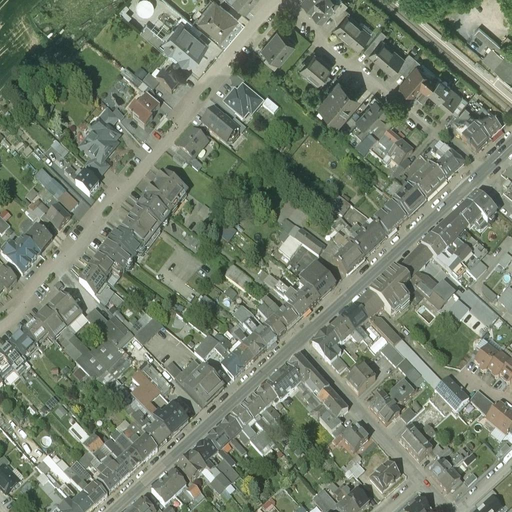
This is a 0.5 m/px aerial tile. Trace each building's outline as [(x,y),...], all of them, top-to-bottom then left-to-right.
[(136,0),(134,10),(147,13),(150,0),(136,0)] [(230,0),(244,11),(253,0),(230,0)] [(302,0),(313,8),(319,0),(302,0)] [(319,0),(313,8),(311,10),(323,20),(330,12),(337,4),(334,1),(333,0),(319,0)] [(341,0),(340,0),(337,4),(330,12),(336,17),(345,7),(347,5),(341,0)] [(235,21),(214,3),(198,22),(219,40),(235,21)] [(345,7),(336,17),(341,21),(347,14),(348,14),(350,12),(345,7)] [(348,14),(347,14),(341,21),(334,29),(357,48),(368,35),(357,25),(358,23),(348,14)] [(191,25),(181,16),(176,22),(181,27),(182,26),(186,30),(187,30),(191,25)] [(165,47),(164,47),(169,51),(169,52),(188,68),(199,55),(196,53),(204,44),(187,30),(186,30),(182,26),(181,27),(165,47)] [(511,55),(510,54),(479,28),(475,33),(498,53),(489,64),(511,84),(511,55)] [(381,30),(372,40),(376,44),(380,40),(386,34),(381,30)] [(277,31),(261,50),(267,56),(277,64),(278,63),(275,61),(290,44),(293,46),(294,45),(277,31)] [(161,40),(153,32),(147,40),(166,55),(169,52),(169,51),(164,47),(165,47),(159,42),(161,40)] [(511,47),(511,41),(507,37),(500,45),(508,52),(511,47)] [(372,40),(364,50),(368,54),(374,47),(375,46),(376,44),(372,40)] [(380,40),(376,44),(375,46),(374,47),(368,54),(391,74),(396,68),(404,58),(392,48),(390,49),(380,40)] [(332,68),(313,52),(304,62),(305,63),(300,70),(302,68),(307,73),(308,72),(319,81),(320,82),(327,73),(332,68)] [(404,58),(396,68),(401,72),(415,58),(408,52),(404,58)] [(277,64),(267,56),(263,60),(274,69),(277,64)] [(415,58),(401,72),(406,76),(414,68),(415,68),(420,62),(415,58)] [(156,85),(155,85),(158,88),(170,98),(185,80),(170,68),(156,85)] [(406,76),(399,84),(411,95),(419,86),(424,90),(425,90),(431,82),(415,68),(414,68),(406,76)] [(327,73),(320,82),(319,81),(316,85),(322,91),(333,78),(327,73)] [(450,88),(436,76),(431,82),(425,90),(428,92),(434,98),(431,102),(435,105),(438,101),(445,94),(449,88),(450,88)] [(156,85),(148,79),(141,87),(151,96),(158,88),(155,85),(156,85)] [(337,82),(320,103),(339,119),(357,98),(337,82)] [(141,87),(136,83),(131,89),(145,101),(146,102),(151,96),(141,87)] [(449,88),(445,94),(438,101),(450,111),(461,98),(449,88)] [(242,90),(233,102),(231,100),(230,100),(229,100),(225,106),(243,121),(248,114),(246,113),(250,109),(255,112),(260,105),(242,90)] [(424,90),(417,99),(421,102),(427,96),(428,92),(425,90),(424,90)] [(481,105),(471,97),(467,102),(472,106),(477,110),(488,119),(494,124),(498,120),(481,105)] [(375,100),(365,110),(372,117),(382,108),(375,100)] [(146,102),(145,101),(137,111),(134,109),(127,116),(138,126),(137,128),(143,133),(151,123),(149,121),(158,111),(146,102)] [(277,110),(266,102),(262,107),(272,116),(277,110)] [(467,102),(458,113),(469,121),(479,129),(490,142),(501,132),(495,126),(495,125),(494,124),(488,119),(483,124),(468,110),(469,108),(470,108),(472,106),(467,102)] [(382,108),(372,117),(380,125),(390,115),(382,108)] [(372,117),(365,110),(356,119),(363,127),(372,117)] [(124,121),(116,113),(112,118),(117,123),(119,126),(124,121)] [(213,113),(201,126),(225,147),(236,134),(237,133),(230,127),(213,113)] [(458,113),(450,123),(458,131),(469,121),(458,113)] [(112,118),(108,114),(103,120),(113,128),(117,123),(112,118)] [(372,117),(363,127),(371,134),(380,125),(372,117)] [(103,120),(92,132),(95,135),(84,147),(84,156),(85,155),(86,157),(87,158),(89,158),(91,160),(91,164),(90,165),(93,168),(99,161),(102,164),(103,163),(116,148),(113,145),(118,139),(109,132),(113,128),(103,120)] [(469,121),(458,131),(455,133),(475,155),(490,142),(479,129),(469,121)] [(245,132),(234,122),(230,127),(237,133),(236,134),(240,138),(245,132)] [(363,127),(353,137),(360,144),(369,136),(371,134),(363,127)] [(206,146),(192,134),(179,150),(185,155),(191,160),(195,155),(195,156),(196,156),(197,156),(206,146)] [(389,134),(378,147),(386,153),(390,156),(400,144),(389,134)] [(369,136),(360,144),(354,150),(364,159),(369,153),(372,149),(377,144),(369,136)] [(447,152),(434,141),(430,145),(435,149),(431,154),(436,158),(438,156),(442,159),(447,152)] [(390,156),(387,159),(390,163),(398,169),(412,154),(400,144),(390,156)] [(378,154),(372,149),(369,153),(374,158),(378,154)] [(447,152),(442,159),(444,161),(438,168),(434,164),(430,168),(446,184),(464,167),(447,152)] [(374,158),(369,153),(364,159),(363,159),(380,174),(390,163),(387,159),(382,165),(378,162),(374,158)] [(386,153),(383,157),(381,155),(379,157),(381,159),(378,162),(382,165),(387,159),(390,156),(386,153)] [(191,160),(185,155),(181,160),(185,164),(192,169),(196,164),(191,160)] [(181,160),(176,156),(172,161),(181,169),(185,164),(181,160)] [(99,161),(93,168),(90,165),(85,170),(97,181),(109,169),(103,163),(102,164),(99,161)] [(428,165),(411,181),(413,183),(409,187),(409,188),(426,203),(446,184),(430,168),(428,165)] [(73,175),(66,168),(65,169),(67,172),(64,175),(75,186),(79,181),(73,176),(73,175)] [(98,187),(84,175),(79,181),(75,186),(89,198),(98,187)] [(164,176),(155,187),(156,187),(154,190),(153,189),(145,200),(167,217),(186,193),(164,176)] [(426,203),(409,188),(409,187),(398,178),(382,196),(393,205),(407,221),(426,203)] [(43,204),(51,195),(56,199),(61,193),(47,181),(34,196),(43,204)] [(507,182),(503,187),(506,190),(511,185),(507,182)] [(55,201),(78,221),(90,209),(84,204),(81,208),(63,192),(55,201)] [(339,200),(333,196),(325,207),(342,219),(350,208),(346,205),(339,200)] [(348,201),(342,196),(339,200),(346,205),(348,201)] [(482,203),(477,198),(466,208),(486,226),(487,226),(496,215),(490,210),(490,209),(483,203),(482,203)] [(167,217),(145,200),(137,211),(159,228),(160,229),(169,218),(167,217)] [(36,202),(32,206),(31,205),(30,206),(30,207),(27,210),(39,221),(44,216),(36,209),(40,205),(36,202)] [(393,205),(371,225),(385,241),(407,221),(393,205)] [(70,220),(57,207),(45,218),(58,231),(70,220)] [(466,208),(442,231),(456,243),(471,257),(478,249),(463,235),(466,231),(468,233),(474,227),(479,232),(481,232),(486,226),(466,208)] [(159,228),(138,212),(134,218),(155,233),(159,228)] [(133,216),(119,234),(142,251),(145,253),(158,236),(155,233),(134,218),(133,216)] [(9,229),(0,218),(0,236),(1,237),(9,229)] [(349,232),(339,221),(330,230),(339,236),(343,239),(349,245),(361,233),(355,227),(349,232)] [(361,233),(349,245),(363,261),(385,241),(371,225),(370,225),(361,233)] [(52,242),(36,229),(24,243),(40,256),(52,242)] [(324,250),(295,229),(288,238),(318,258),(324,250)] [(442,231),(431,241),(446,254),(452,247),(456,243),(442,231)] [(115,236),(109,243),(129,259),(133,262),(142,251),(119,234),(117,237),(115,236)] [(343,239),(339,236),(333,242),(338,248),(334,252),(336,254),(334,256),(337,259),(333,264),(346,278),(363,261),(349,245),(343,239)] [(446,254),(431,241),(423,248),(421,250),(432,261),(448,275),(451,278),(461,268),(453,260),(451,263),(449,262),(446,265),(441,260),(446,254)] [(23,242),(15,251),(9,246),(1,256),(22,277),(25,273),(26,273),(29,269),(31,266),(32,266),(35,262),(40,256),(24,243),(23,242)] [(129,259),(109,243),(99,256),(123,274),(128,268),(125,265),(129,259)] [(471,257),(456,243),(452,247),(453,249),(457,253),(456,254),(457,256),(453,260),(461,268),(465,272),(475,261),(471,257)] [(487,255),(478,249),(471,257),(475,261),(478,264),(479,264),(487,255)] [(426,281),(416,278),(432,261),(421,250),(397,275),(398,275),(416,292),(438,312),(453,296),(442,286),(438,291),(426,281)] [(506,255),(498,265),(504,270),(511,260),(506,255)] [(99,256),(89,269),(105,282),(112,273),(119,279),(123,274),(99,256)] [(478,264),(475,261),(465,272),(476,282),(486,271),(479,264),(478,264)] [(222,277),(244,292),(251,281),(229,266),(222,277)] [(335,288),(316,267),(300,283),(302,285),(319,303),(335,288)] [(105,282),(89,269),(79,283),(95,299),(106,283),(105,282)] [(16,283),(4,271),(0,275),(0,287),(4,292),(7,295),(16,283)] [(416,292),(398,275),(397,275),(394,272),(382,283),(396,298),(398,296),(404,290),(409,294),(410,294),(412,297),(416,292)] [(451,278),(448,275),(444,280),(456,290),(460,286),(456,282),(451,278)] [(288,292),(269,277),(263,284),(286,302),(293,296),(288,292)] [(469,285),(461,278),(456,282),(460,286),(464,290),(469,285)] [(511,280),(501,294),(504,297),(511,287),(511,280)] [(297,283),(288,292),(293,296),(298,300),(304,294),(299,288),(300,287),(297,283)] [(396,298),(382,283),(366,299),(380,313),(383,310),(391,318),(396,313),(398,315),(409,303),(404,296),(398,296),(396,298)] [(319,303),(302,285),(300,287),(299,288),(304,294),(298,300),(309,312),(319,303)] [(274,302),(271,298),(267,294),(264,298),(271,305),(274,302)] [(501,294),(495,300),(502,306),(507,299),(504,297),(501,294)] [(82,316),(62,296),(54,304),(55,305),(48,312),(47,310),(47,311),(64,329),(66,331),(82,316)] [(298,300),(293,296),(286,302),(290,307),(285,311),(297,324),(309,312),(298,300)] [(214,305),(205,298),(200,304),(210,311),(214,305)] [(380,313),(366,299),(354,309),(367,323),(377,333),(384,327),(381,323),(375,323),(373,321),(380,313)] [(488,329),(460,307),(453,315),(477,334),(475,337),(480,341),(488,329)] [(276,314),(271,308),(266,312),(272,318),(276,314)] [(251,316),(242,309),(232,318),(241,325),(243,328),(249,323),(254,319),(251,316)] [(354,309),(341,321),(356,337),(359,335),(357,332),(367,323),(354,309)] [(47,311),(46,311),(34,323),(48,337),(52,341),(59,334),(64,329),(47,311)] [(285,311),(279,317),(276,314),(272,318),(286,334),(297,324),(285,311)] [(95,313),(86,321),(99,334),(99,333),(108,325),(95,313)] [(286,334),(272,318),(265,323),(269,327),(265,330),(265,331),(276,343),(286,334)] [(104,339),(100,346),(90,355),(88,353),(82,358),(75,365),(134,425),(142,434),(145,431),(149,427),(138,416),(143,411),(132,399),(116,382),(132,367),(118,354),(133,339),(114,319),(108,325),(99,333),(104,339)] [(153,321),(134,339),(142,348),(162,328),(153,321)] [(328,333),(328,334),(340,346),(339,347),(340,348),(351,338),(353,340),(356,337),(341,321),(328,333)] [(48,337),(34,323),(23,334),(36,348),(37,348),(48,337)] [(265,330),(259,334),(249,323),(243,328),(254,340),(253,340),(266,353),(276,343),(265,331),(265,330)] [(411,355),(384,327),(377,333),(389,345),(405,362),(435,393),(441,386),(424,368),(423,369),(410,356),(411,355)] [(88,353),(72,337),(66,331),(64,329),(59,334),(82,358),(88,353)] [(243,339),(236,331),(234,333),(236,334),(233,337),(238,344),(243,339)] [(340,346),(328,334),(328,333),(312,347),(324,360),(330,355),(339,347),(340,346)] [(367,340),(361,333),(359,335),(356,337),(363,344),(367,340)] [(23,334),(9,347),(22,361),(36,348),(23,334)] [(363,344),(356,337),(353,340),(352,341),(359,348),(363,344)] [(253,340),(243,349),(256,362),(266,353),(253,340)] [(233,350),(225,341),(219,347),(221,348),(227,355),(233,350)] [(405,362),(389,345),(380,353),(396,370),(405,362)] [(22,361),(9,347),(0,355),(0,360),(11,372),(19,380),(26,374),(21,369),(26,365),(22,361)] [(221,348),(215,353),(222,360),(223,359),(227,355),(221,348)] [(243,349),(231,360),(244,373),(256,362),(243,349)] [(486,349),(475,364),(481,369),(480,371),(483,373),(486,373),(488,371),(498,359),(486,349)] [(231,360),(227,355),(223,359),(227,364),(221,369),(234,383),(244,373),(231,360)] [(345,371),(336,361),(330,355),(324,360),(339,376),(345,371)] [(498,359),(488,371),(492,374),(492,377),(495,379),(498,379),(500,377),(509,364),(499,356),(498,359)] [(0,360),(0,381),(11,372),(0,360)] [(177,360),(173,365),(181,372),(185,368),(177,360)] [(328,392),(300,361),(297,361),(288,370),(301,384),(308,392),(317,402),(328,392)] [(509,364),(500,377),(504,380),(504,383),(507,385),(509,385),(511,382),(511,381),(511,362),(509,364)] [(194,364),(175,382),(183,391),(202,373),(194,364)] [(362,369),(346,384),(358,397),(375,382),(362,369)] [(288,370),(266,390),(277,402),(279,404),(301,384),(288,370)] [(202,373),(183,391),(202,411),(223,391),(212,380),(211,381),(203,373),(202,373)] [(469,402),(447,381),(443,385),(441,386),(435,393),(456,415),(469,402)] [(148,383),(132,399),(143,411),(153,422),(158,426),(163,421),(146,403),(154,395),(156,398),(159,395),(148,383)] [(403,384),(390,396),(390,398),(388,400),(390,402),(389,403),(391,406),(409,390),(403,384)] [(277,402),(266,390),(254,401),(265,413),(270,408),(277,402)] [(409,390),(391,406),(393,408),(395,407),(397,409),(399,407),(401,408),(414,396),(409,390)] [(317,402),(308,392),(303,396),(303,399),(310,407),(308,408),(313,413),(306,419),(311,424),(314,421),(317,425),(328,415),(329,414),(317,402)] [(347,413),(328,392),(317,402),(329,414),(328,415),(336,423),(347,413)] [(483,397),(478,393),(470,403),(474,407),(483,397)] [(382,396),(368,409),(377,419),(391,406),(389,403),(382,396)] [(483,397),(474,407),(479,411),(487,401),(483,397)] [(265,413),(254,401),(242,411),(253,424),(259,419),(261,416),(265,413)] [(487,401),(479,411),(483,416),(492,405),(487,401)] [(414,403),(408,410),(415,417),(422,410),(414,403)] [(492,405),(483,416),(487,420),(496,409),(492,405)] [(391,406),(377,419),(386,428),(399,415),(393,408),(391,406)] [(487,420),(485,422),(495,430),(507,415),(503,412),(503,409),(500,407),(497,407),(487,420)] [(270,408),(265,413),(274,423),(280,418),(278,417),(280,415),(278,413),(277,415),(270,408)] [(408,410),(400,418),(406,426),(415,418),(408,410)] [(163,421),(158,426),(172,440),(187,425),(174,411),(163,421)] [(253,424),(242,411),(230,422),(241,435),(245,431),(253,424)] [(274,423),(265,413),(261,416),(263,419),(270,427),(274,423)] [(507,415),(495,430),(505,438),(508,435),(511,430),(511,416),(510,415),(507,415)] [(274,435),(259,419),(253,424),(262,433),(266,437),(267,439),(270,435),(272,437),(274,435)] [(172,440),(158,426),(153,422),(150,425),(154,430),(149,435),(145,431),(142,434),(159,452),(172,440)] [(241,435),(230,422),(218,433),(230,445),(234,441),(241,435)] [(66,431),(77,444),(85,436),(74,424),(66,431)] [(134,425),(127,432),(138,443),(139,446),(134,450),(147,463),(159,452),(142,434),(134,425)] [(428,428),(420,435),(424,439),(431,432),(428,428)] [(356,430),(343,442),(354,454),(368,442),(356,430)] [(411,430),(398,442),(408,453),(421,441),(411,430)] [(259,444),(248,432),(246,433),(245,431),(241,435),(252,446),(255,444),(257,445),(259,444)] [(117,432),(111,439),(115,443),(122,437),(117,432)] [(127,432),(122,437),(134,450),(139,446),(138,443),(127,432)] [(431,432),(424,439),(428,443),(435,437),(431,432)] [(230,445),(218,433),(206,444),(218,456),(222,452),(230,445)] [(262,433),(257,437),(261,441),(266,437),(262,433)] [(94,438),(83,448),(96,462),(102,456),(99,452),(103,448),(94,438)] [(124,459),(108,441),(106,444),(107,445),(104,448),(119,464),(131,477),(147,463),(134,450),(124,459)] [(248,457),(234,441),(230,445),(242,459),(244,457),(245,459),(248,457)] [(421,441),(408,453),(419,464),(431,453),(421,441)] [(206,444),(192,456),(204,469),(209,464),(218,456),(206,444)] [(446,448),(442,452),(436,458),(441,463),(451,454),(446,448)] [(237,468),(222,452),(218,456),(225,464),(231,471),(233,469),(235,470),(237,468)] [(50,459),(46,456),(35,468),(41,473),(35,480),(42,487),(49,480),(43,475),(48,470),(57,478),(67,467),(53,455),(50,459)] [(131,477),(119,464),(114,468),(102,456),(96,462),(107,474),(120,487),(131,477)] [(192,456),(177,470),(191,485),(206,471),(204,469),(192,456)] [(4,459),(0,462),(0,473),(5,469),(9,465),(4,459)] [(458,460),(452,465),(456,470),(462,464),(458,460)] [(107,474),(96,462),(93,465),(91,463),(89,465),(100,477),(104,478),(107,474)] [(86,464),(81,469),(84,473),(89,468),(86,464)] [(229,487),(209,464),(204,469),(216,482),(225,492),(229,487)] [(225,464),(218,470),(224,477),(231,471),(225,464)] [(387,464),(370,480),(382,494),(399,478),(387,464)] [(440,467),(438,464),(433,469),(435,471),(430,476),(438,486),(451,474),(443,464),(440,467)] [(462,464),(456,470),(461,475),(467,470),(462,464)] [(0,473),(0,490),(6,497),(18,486),(11,479),(11,476),(5,469),(0,473)] [(120,487),(107,474),(104,478),(98,483),(110,496),(120,487)] [(173,474),(162,484),(175,498),(186,488),(173,474)] [(451,474),(438,486),(447,495),(452,490),(455,492),(462,485),(451,474)] [(84,485),(75,475),(72,477),(74,479),(71,482),(84,496),(88,492),(86,489),(83,486),(84,485)] [(235,475),(228,481),(232,485),(239,479),(235,475)] [(225,492),(216,482),(210,487),(219,497),(225,492)] [(75,499),(63,487),(62,488),(63,490),(62,491),(56,484),(53,487),(70,504),(75,499)] [(175,498),(162,484),(152,494),(165,508),(175,498)] [(106,500),(94,486),(88,492),(84,496),(97,509),(106,500)] [(193,487),(186,493),(194,501),(201,495),(193,487)] [(348,493),(343,487),(338,491),(344,497),(348,493)] [(338,491),(334,495),(339,501),(344,497),(338,491)] [(478,511),(491,500),(492,501),(496,497),(492,492),(474,508),(477,511),(478,511)] [(335,507),(322,493),(317,497),(330,511),(335,507)] [(359,496),(357,493),(348,502),(357,511),(361,511),(369,506),(363,500),(366,498),(361,494),(359,496)] [(72,507),(77,511),(93,511),(97,509),(84,496),(72,507)] [(26,497),(16,506),(21,511),(30,503),(26,497)] [(329,511),(330,511),(317,497),(312,502),(321,511),(329,511)] [(430,511),(419,500),(405,511),(430,511)] [(492,501),(491,500),(478,511),(498,511),(500,510),(492,501)] [(151,511),(143,502),(132,511),(131,511),(151,511)] [(222,508),(225,511),(237,511),(228,502),(222,508)] [(357,511),(348,502),(338,510),(340,511),(357,511)]
